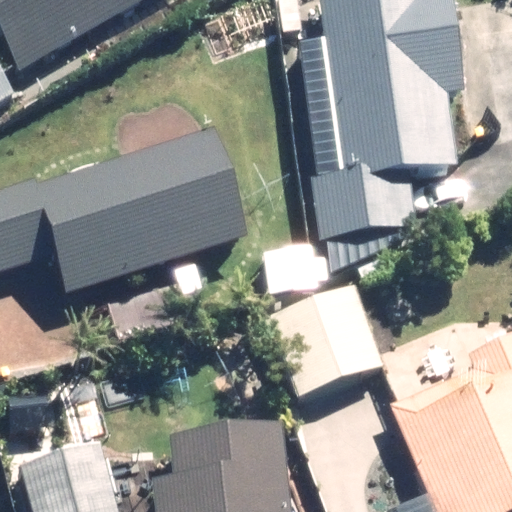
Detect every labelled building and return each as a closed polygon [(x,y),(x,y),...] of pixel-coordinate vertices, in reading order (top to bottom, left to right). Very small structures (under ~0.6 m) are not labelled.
[(0,0),(0,45),(17,79),(166,0),(0,0)] [(447,109),(461,107),(450,0),(319,0),(325,54),(294,57),(313,250),(416,241),(411,186),(454,182),(447,109)] [(0,88),(0,114),(11,108),(0,88)] [(244,245),(215,144),(0,204),(0,272),(52,258),(63,296),(244,245)] [(311,250),(256,260),(264,305),(320,295),(311,250)] [(356,300),(270,326),(295,408),(381,382),(356,300)] [(471,380),(386,415),(422,505),(403,511),(511,511),(511,346),(465,365),(471,380)] [(154,511),(288,511),(283,446),(165,458),(168,496),(153,497),(154,511)] [(112,511),(98,463),(14,487),(21,511),(112,511)]
